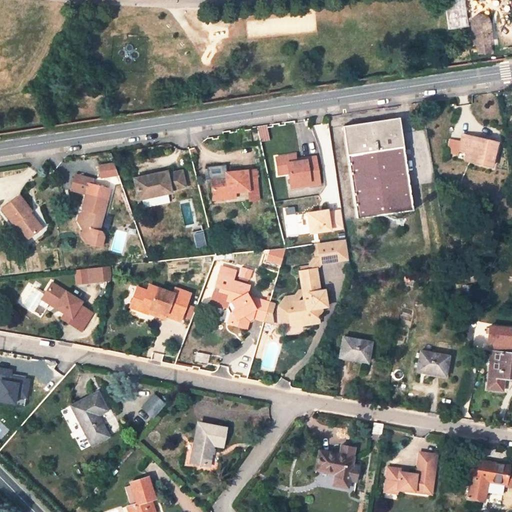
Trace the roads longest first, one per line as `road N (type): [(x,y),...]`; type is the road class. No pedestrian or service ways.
road 1 (tertiary): [(0,149),(511,71)]
road 2 (residential): [(0,342),(296,400)]
road 3 (residential): [(296,400),(511,438)]
road 4 (residential): [(223,511),(296,400)]
